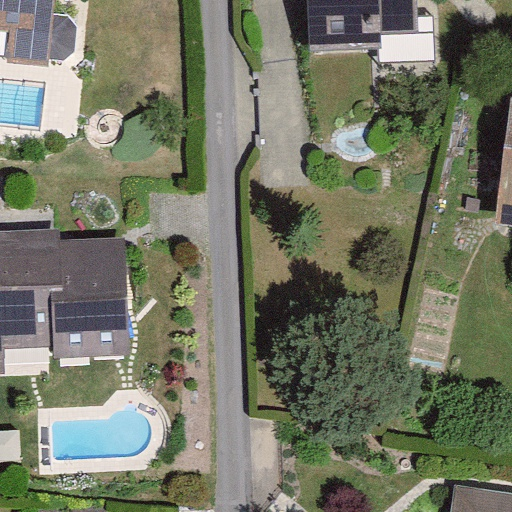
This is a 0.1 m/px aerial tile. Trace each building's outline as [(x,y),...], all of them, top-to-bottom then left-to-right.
[(0,0),(0,30),(3,31),(2,64),(52,65),(54,0),(0,0)] [(305,0),(307,42),(378,42),(378,26),(416,25),(412,0),(305,0)] [(511,102),(508,102),(494,212),(511,214),(511,102)] [(0,229),(0,349),(46,340),(53,355),(123,348),(113,240),(65,243),(62,227),(0,229)] [(511,511),(511,489),(459,480),(453,511),(511,511)]
